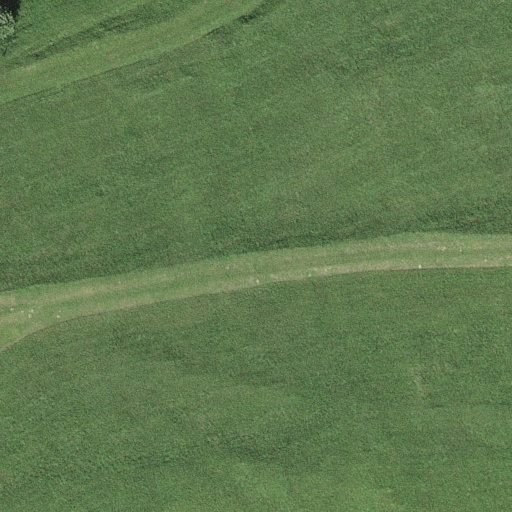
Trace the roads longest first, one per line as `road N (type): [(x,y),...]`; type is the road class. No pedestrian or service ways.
road 1 (track): [(511,249),(410,248),(290,264),(38,306),(0,332)]
road 2 (track): [(0,89),(195,24),(236,0)]
